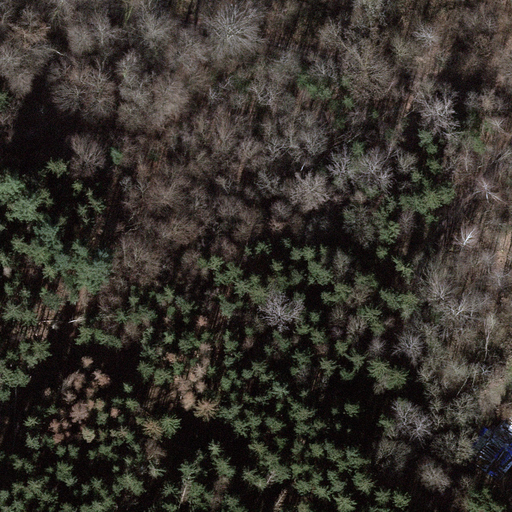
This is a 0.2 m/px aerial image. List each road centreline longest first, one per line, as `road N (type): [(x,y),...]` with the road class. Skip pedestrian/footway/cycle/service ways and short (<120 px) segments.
road 1 (track): [(511,148),(436,239),(419,349),(418,421),(445,466),(511,500)]
road 2 (track): [(511,95),(95,0)]
